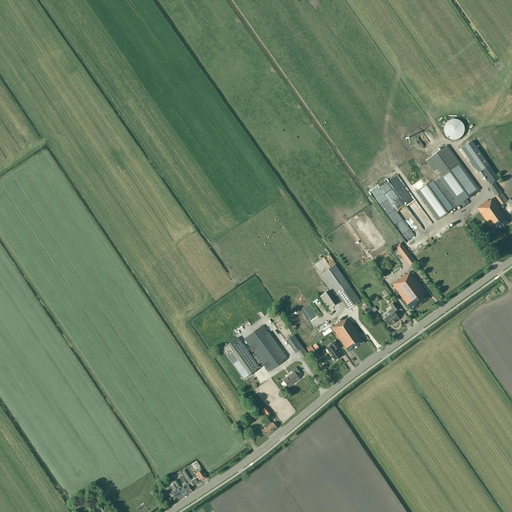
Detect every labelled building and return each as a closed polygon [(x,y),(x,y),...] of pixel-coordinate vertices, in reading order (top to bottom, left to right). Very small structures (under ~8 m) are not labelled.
[(423,132),(418,136),(424,145),(429,142),(423,132)] [(471,141),(461,148),(478,172),(488,165),(471,141)] [(479,190),(446,146),(426,160),(437,176),(417,191),(439,220),(458,205),(461,209),(469,203),(466,199),(479,190)] [(498,179),(489,165),(480,171),(489,185),(498,179)] [(494,183),(488,187),(501,205),(507,201),(494,183)] [(487,200),(477,208),(494,233),(509,222),(500,209),(500,208),(493,198),(488,201),(487,200)] [(412,263),(405,253),(401,257),(408,267),(412,263)] [(323,270),(329,265),(323,259),(318,265),(323,270)] [(360,301),(334,265),(322,273),(348,310),(360,301)] [(382,273),(386,276),(390,272),(386,268),(382,273)] [(406,275),(405,274),(392,284),(412,311),(429,298),(410,272),(406,275)] [(337,303),(328,290),(320,296),(329,309),(337,303)] [(321,316),(326,313),(318,298),(313,301),(321,316)] [(395,311),(395,312),(398,309),(394,303),(390,305),(392,308),(387,312),(389,315),(384,319),(389,326),(399,319),(394,312),(395,311)] [(343,319),(331,328),(349,353),(364,342),(347,318),(344,320),(343,319)] [(259,368),(252,358),(256,355),(268,372),(287,359),(263,325),(244,339),(240,342),(237,338),(221,349),(243,379),(259,368)] [(294,335),(286,340),(295,353),(302,347),(294,335)] [(339,348),(334,342),(330,345),(330,346),(326,349),(334,360),(340,357),(335,350),(339,348)] [(293,363),(288,366),(292,371),(293,373),(283,381),(288,387),(299,379),(297,376),(300,373),(296,368),(293,363)] [(263,410),(262,409),(259,411),(260,413),(262,411),(267,417),(271,414),(266,407),(263,410)] [(273,422),(271,424),(269,421),(268,421),(267,419),(262,424),(263,425),(263,426),(265,429),(264,430),(268,435),(277,428),(273,422)] [(181,471),(187,481),(191,479),(185,469),(181,471)] [(196,473),(202,481),(206,478),(201,470),(196,473)] [(183,497),(187,494),(183,487),(182,486),(180,488),(179,486),(179,485),(176,480),(173,482),(174,484),(183,497)] [(191,491),(189,488),(192,486),(195,485),(192,480),(189,482),(189,481),(186,483),(187,485),(183,487),(187,494),(191,491)] [(171,486),(174,490),(175,489),(176,490),(170,495),(171,497),(175,502),(183,497),(174,484),(171,486)] [(155,490),(160,497),(163,494),(159,488),(155,490)]
